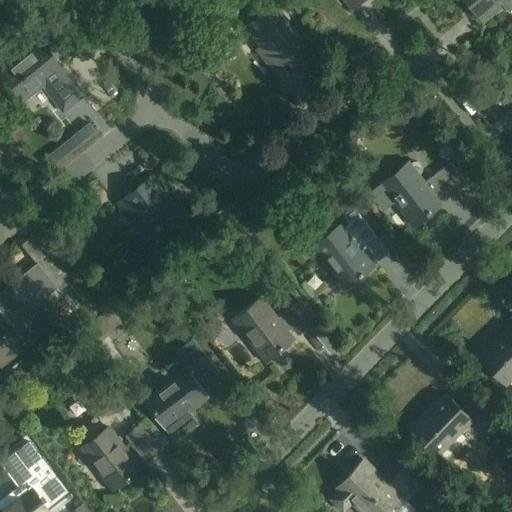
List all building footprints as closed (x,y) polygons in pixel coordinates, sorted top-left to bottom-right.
[(511,0),(463,0),(483,24),(504,7),(509,12),(511,8),(511,0)] [(273,71),(305,45),(273,4),(257,17),(251,9),(229,28),(250,55),(256,50),(273,71)] [(84,95),(66,73),(40,41),(0,73),(22,100),(40,85),(62,112),(84,95)] [(449,141),(439,150),(447,160),(458,152),(449,141)] [(413,162),(410,164),(409,163),(370,193),(382,210),(394,201),(412,225),(440,204),(433,194),(439,189),(430,177),(424,182),(418,174),(421,172),(422,168),(417,162),(413,162)] [(439,189),(446,198),(466,183),(450,162),(430,177),(439,189)] [(182,215),(152,177),(119,203),(134,223),(139,219),(154,238),(182,215)] [(255,196),(245,203),(252,213),(262,206),(255,196)] [(344,286),(372,265),(356,245),(362,240),(366,245),(376,237),(353,206),(342,214),(349,223),(343,228),(340,224),(312,246),(344,286)] [(15,286),(12,283),(0,292),(0,322),(7,332),(0,338),(0,366),(1,368),(23,350),(20,346),(34,334),(38,330),(42,322),(43,316),(41,308),(37,303),(64,282),(66,284),(77,275),(56,249),(38,263),(32,256),(31,257),(36,263),(23,274),(26,277),(15,286)] [(302,299),(276,318),(261,299),(234,320),(264,359),(292,338),(284,329),(290,324),(298,334),(317,319),(302,299)] [(91,343),(103,333),(93,320),(80,330),(91,343)] [(511,323),(500,335),(503,337),(494,346),(492,344),(479,357),(508,385),(511,380),(511,323)] [(224,377),(206,354),(196,362),(214,385),(224,377)] [(185,368),(144,400),(175,440),(197,423),(188,411),(207,396),(185,368)] [(495,434),(504,424),(475,396),(461,411),(443,394),(430,407),(433,409),(424,418),(421,416),(409,429),(438,457),(440,455),(446,460),(454,452),(457,455),(469,442),(461,433),(472,422),(477,428),(483,422),(495,434)] [(140,467),(109,427),(81,449),(113,489),(140,467)] [(157,454),(144,439),(135,427),(125,436),(146,463),(157,454)] [(49,511),(46,507),(68,491),(29,441),(13,453),(32,477),(0,501),(0,506),(2,509),(0,510),(0,511),(49,511)] [(0,484),(13,476),(0,456),(0,484)] [(364,461),(338,488),(339,489),(330,498),(344,511),(352,502),(362,511),(383,511),(399,495),(405,501),(419,485),(422,488),(433,478),(413,459),(389,484),(386,482),(384,484),(375,475),(377,473),(364,461)]
